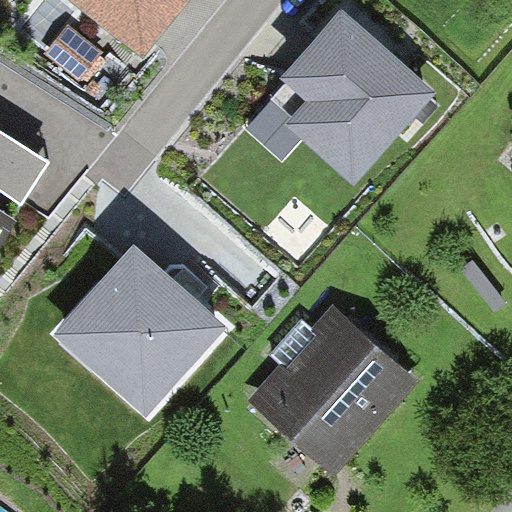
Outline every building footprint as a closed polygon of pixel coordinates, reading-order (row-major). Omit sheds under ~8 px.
[(73,0),(145,58),(192,0),(73,0)] [(400,56),(345,7),(284,75),(312,101),(292,124),(356,181),(438,90),(400,56)] [(70,25),(45,56),(80,83),(104,52),(70,25)] [(0,140),(0,191),(21,204),(44,168),(0,140)] [(0,260),(23,225),(0,210),(0,260)] [(138,238),(53,332),(145,415),(230,321),(195,289),(138,238)] [(325,303),(241,399),(327,473),(411,377),(325,303)]
